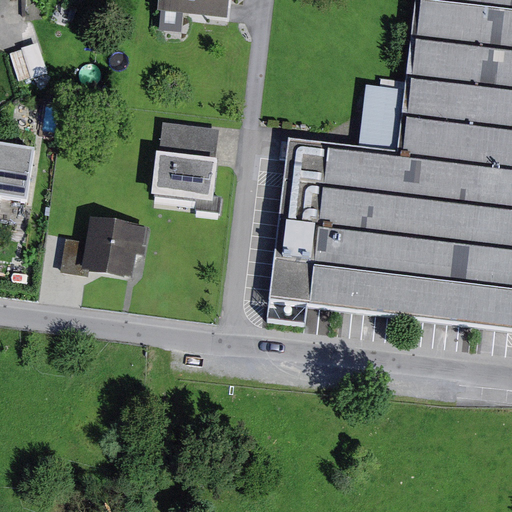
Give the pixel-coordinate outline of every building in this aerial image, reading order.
[(162,0),(161,16),(166,17),(164,34),(186,37),(188,20),(231,25),(233,3),(245,5),(245,0),(162,0)] [(511,335),(511,0),(421,0),(409,95),(401,160),(362,155),(293,146),(272,304),(511,335)] [(44,46),(15,54),(24,85),(53,78),(44,46)] [(367,111),(362,155),(401,160),(409,95),(370,90),(367,111)] [(224,132),(170,126),(158,191),(203,198),(201,213),(225,215),(226,199),(216,198),(224,132)] [(0,237),(1,231),(13,233),(19,188),(0,185),(0,237)] [(94,225),(91,246),(70,243),(65,276),(136,286),(139,261),(149,263),(153,234),(94,225)]
